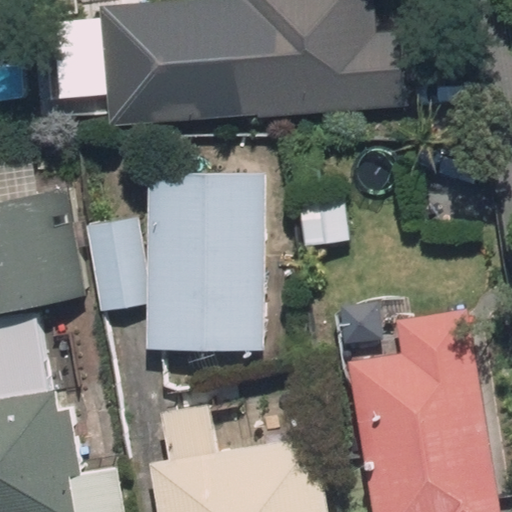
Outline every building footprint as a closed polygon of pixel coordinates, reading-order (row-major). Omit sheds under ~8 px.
[(376,33),(374,0),(185,0),(102,5),(105,55),(108,55),(112,124),(410,107),(405,31),(376,33)] [(152,171),(149,347),(265,349),(268,174),(152,171)] [(292,188),(296,245),(349,242),(346,185),(292,188)] [(70,189),(0,199),(0,308),(86,296),(70,189)] [(0,511),(79,511),(73,475),(84,473),(75,408),(60,410),(57,389),(49,390),(38,312),(0,317),(0,511)] [(358,342),(373,511),(505,511),(489,330),(358,342)] [(172,458),(152,461),(160,511),(330,511),(317,434),(220,450),(212,402),(164,409),(172,458)]
